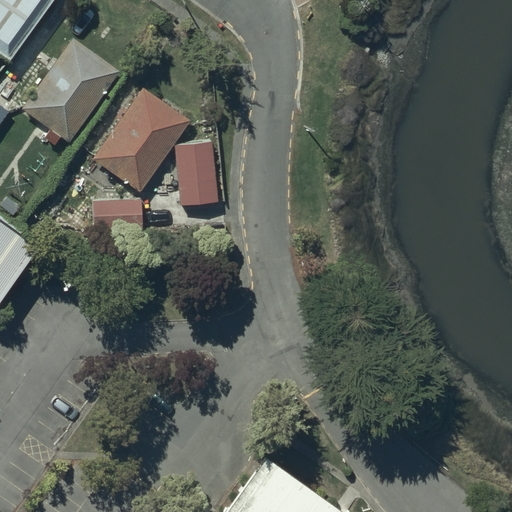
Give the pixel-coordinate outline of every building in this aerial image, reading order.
[(0,0),(0,47),(2,49),(37,0),(0,0)] [(109,59),(67,31),(21,98),(63,127),(109,59)] [(182,110),(141,82),(95,149),(136,177),(176,119),(182,110)] [(203,138),(173,141),(178,197),(208,194),(203,138)] [(134,196),(88,198),(89,220),(135,217),(134,196)] [(0,206),(0,280),(35,231),(0,206)] [(345,511),(262,452),(219,511),(345,511)]
